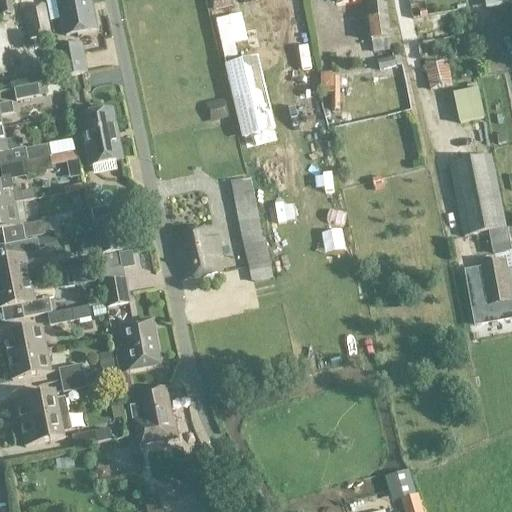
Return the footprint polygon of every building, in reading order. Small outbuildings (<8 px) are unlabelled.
[(0,0),(3,15),(14,13),(11,0),(0,0)] [(55,0),(47,0),(51,22),(59,20),(55,0)] [(89,0),(58,0),(66,38),(96,32),(89,0)] [(231,0),(223,0),(211,4),(216,19),(235,13),(231,0)] [(262,0),(233,0),(247,68),(274,63),(262,0)] [(269,0),(274,20),(287,17),(282,0),(269,0)] [(511,7),(511,0),(501,0),(503,9),(511,7)] [(369,43),(391,41),(387,6),(368,8),(370,22),(367,22),(369,43)] [(45,7),(25,10),(30,38),(50,35),(45,7)] [(7,47),(3,29),(0,29),(0,76),(12,74),(7,47)] [(420,49),(423,63),(424,63),(430,91),(452,86),(443,44),(420,49)] [(86,76),(81,47),(57,52),(63,81),(86,76)] [(50,52),(47,53),(46,57),(47,60),(50,61),(53,60),(55,57),(53,53),(50,52)] [(394,60),(377,64),(380,74),(397,70),(394,60)] [(298,130),(320,129),(317,71),(295,73),(298,130)] [(332,76),(321,76),(321,97),(331,97),(331,114),(340,114),(340,80),(333,80),(332,76)] [(40,98),(38,86),(15,91),(17,102),(40,98)] [(460,126),(483,122),(476,86),(467,88),(468,94),(454,97),(460,126)] [(0,130),(2,130),(0,118),(14,115),(12,104),(0,106),(0,130)] [(209,110),(212,125),(229,120),(225,106),(209,110)] [(91,169),(122,163),(112,113),(81,119),(91,169)] [(5,143),(2,130),(0,130),(0,155),(7,154),(21,151),(19,140),(5,143)] [(26,151),(29,163),(52,159),(50,147),(26,151)] [(464,240),(506,231),(491,157),(449,167),(464,240)] [(50,159),(29,163),(23,164),(25,178),(53,173),(50,159)] [(231,184),(234,200),(254,196),(251,180),(231,184)] [(12,191),(10,184),(0,186),(0,208),(14,206),(36,201),(34,192),(21,195),(20,190),(12,191)] [(0,231),(19,228),(14,206),(0,208),(0,231)] [(23,227),(26,241),(60,234),(58,221),(23,227)] [(122,254),(117,221),(93,225),(99,258),(122,254)] [(213,229),(174,237),(184,283),(223,275),(220,258),(231,256),(229,249),(221,251),(219,239),(216,239),(214,229),(213,229)] [(262,234),(242,238),(252,284),(274,280),(265,239),(264,240),(262,234)] [(4,248),(7,261),(0,262),(0,287),(30,281),(27,269),(42,266),(37,241),(4,248)] [(110,257),(112,271),(123,269),(121,255),(110,257)] [(476,327),(511,320),(511,295),(506,263),(480,267),(480,272),(466,274),(476,327)] [(30,281),(0,287),(0,311),(22,307),(24,320),(48,316),(52,316),(49,301),(34,304),(30,281)] [(130,306),(126,283),(104,287),(108,310),(130,306)] [(72,312),(52,316),(48,316),(50,329),(74,324),(72,312)] [(152,323),(122,328),(130,373),(160,367),(152,323)] [(8,359),(46,352),(41,328),(3,336),(8,359)] [(46,352),(8,359),(13,383),(51,375),(46,352)] [(61,383),(85,379),(83,367),(59,372),(61,383)] [(87,391),(85,379),(61,383),(64,396),(87,391)] [(174,423),(168,390),(135,396),(140,421),(134,422),(139,449),(179,441),(176,423),(174,423)] [(66,399),(56,401),(55,395),(17,402),(22,425),(69,416),(66,399)] [(73,433),(69,416),(22,425),(27,449),(65,442),(63,435),(73,433)] [(112,443),(109,430),(72,438),(75,450),(112,443)] [(402,503),(405,511),(422,511),(418,498),(402,503)] [(145,501),(147,511),(159,511),(157,499),(145,501)]
